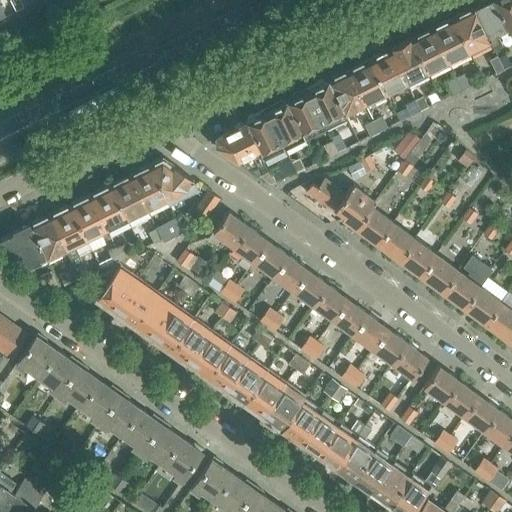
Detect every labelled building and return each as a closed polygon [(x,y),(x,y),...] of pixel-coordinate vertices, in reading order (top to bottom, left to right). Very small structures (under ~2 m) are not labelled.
[(22,7),(18,0),(9,0),(15,11),(22,7)] [(490,42),(494,49),(502,45),(496,34),(508,28),(493,0),(480,0),(479,3),(478,3),(479,4),(473,7),(490,42)] [(511,25),(511,0),(493,0),(508,28),(511,25)] [(452,17),(469,52),(490,42),(473,7),(473,6),(452,17)] [(469,52),(452,17),(431,27),(448,62),(469,52)] [(448,62),(431,27),(410,37),(427,73),(448,62)] [(407,83),(427,73),(410,37),(389,48),(407,83)] [(385,93),(407,83),(389,48),(368,58),(385,93)] [(365,103),(385,93),(368,58),(347,69),(365,103)] [(503,69),(498,60),(490,63),(495,73),(503,69)] [(327,80),(343,114),(365,103),(347,69),(326,79),(327,80)] [(471,85),(465,72),(455,77),(462,90),(471,85)] [(462,90),(455,77),(446,82),(452,94),(462,90)] [(306,90),(324,126),(344,116),(343,114),(327,80),(326,80),(325,80),(321,79),(317,81),(315,85),(315,86),(306,90)] [(286,100),(303,136),(324,126),(306,90),(298,94),(297,94),(293,92),(289,94),(288,99),(287,99),(286,100)] [(265,110),(283,146),(303,136),(286,100),(285,100),(284,100),(280,99),(276,101),(274,105),(273,106),(274,106),(265,110)] [(420,110),(415,99),(405,104),(410,115),(420,110)] [(258,149),(262,156),(283,146),(265,110),(257,114),(256,114),(252,113),(248,115),(246,119),(246,120),(245,120),(258,149)] [(388,126),(382,115),(373,120),(379,131),(388,126)] [(242,163),(251,169),(257,166),(251,152),(258,149),(245,120),(244,121),(243,121),(238,119),(234,121),(233,126),(232,126),(215,135),(214,145),(242,164),(242,163)] [(379,131),(373,120),(364,124),(369,135),(379,131)] [(346,147),(340,136),(331,140),(337,152),(346,147)] [(337,152),(331,140),(323,145),(328,156),(337,152)] [(375,166),(368,154),(359,159),(365,170),(375,166)] [(149,164),(166,199),(167,202),(197,188),(192,178),(162,158),(162,157),(149,164)] [(296,172),(291,161),(289,157),(278,162),(286,177),(296,172)] [(405,175),(412,165),(404,159),(396,169),(405,175)] [(146,209),(166,199),(149,164),(129,174),(146,209)] [(270,170),(259,175),(271,184),(275,181),(270,170)] [(109,184),(126,219),(146,209),(129,174),(109,184)] [(427,191),(434,181),(426,175),(419,185),(427,191)] [(355,227),(370,205),(374,200),(352,184),(345,193),(324,177),(317,186),(312,182),(306,190),(335,211),(336,209),(343,215),(341,217),(355,227)] [(126,219),(109,184),(89,194),(106,229),(126,219)] [(207,216),(219,198),(207,189),(194,207),(207,216)] [(448,207),(456,197),(449,191),(441,201),(448,207)] [(86,239),(92,250),(106,243),(100,232),(106,229),(89,194),(69,204),(86,239)] [(76,267),(81,278),(89,274),(81,256),(92,250),(86,239),(69,204),(49,213),(67,248),(76,267)] [(355,227),(377,243),(393,222),(370,205),(355,227)] [(470,223),(477,213),(470,207),(462,217),(470,223)] [(232,246),(248,225),(227,211),(212,231),(232,246)] [(45,256),(46,259),(67,248),(49,213),(29,223),(45,256)] [(377,243),(398,259),(414,237),(393,222),(377,243)] [(19,261),(25,265),(45,256),(29,223),(0,237),(0,248),(7,253),(13,250),(19,261)] [(169,235),(163,223),(155,227),(161,239),(169,235)] [(491,239),(498,228),(492,223),(484,233),(491,239)] [(252,260),(267,239),(248,225),(232,246),(252,260)] [(161,239),(155,227),(147,231),(153,243),(161,239)] [(398,259),(420,275),(436,253),(414,237),(398,259)] [(272,275),(287,254),(267,239),(252,260),(272,275)] [(130,254),(124,243),(115,248),(120,259),(130,254)] [(120,259),(115,248),(108,251),(114,262),(120,259)] [(184,266),(191,257),(193,254),(185,249),(176,261),(184,266)] [(147,264),(155,253),(150,250),(137,256),(147,264)] [(156,270),(164,260),(155,253),(147,264),(156,270)] [(420,275),(441,290),(457,269),(436,253),(420,275)] [(292,290),(307,269),(287,254),(272,275),(292,290)] [(441,290),(464,307),(480,285),(492,268),(472,254),(463,267),(469,271),(466,276),(457,269),(441,290)] [(107,307),(114,312),(139,278),(120,264),(113,274),(107,270),(103,275),(101,273),(94,283),(102,289),(95,299),(98,300),(99,303),(104,306),(107,307)] [(76,267),(68,271),(73,282),(81,278),(76,267)] [(40,276),(58,289),(61,288),(52,269),(40,276)] [(312,304),(327,283),(307,269),(292,290),(312,304)] [(184,290),(192,280),(184,275),(177,285),(184,290)] [(131,324),(133,325),(157,290),(139,278),(114,312),(122,318),(124,320),(128,323),(131,324)] [(227,296),(236,284),(229,279),(220,291),(227,296)] [(192,296),(199,285),(192,280),(184,290),(192,296)] [(332,319),(347,298),(327,283),(312,304),(332,319)] [(235,302),(243,289),(236,284),(227,296),(235,302)] [(464,307),(484,322),(500,300),(480,285),(464,307)] [(143,333),(151,338),(175,303),(157,290),(133,325),(134,326),(136,329),(140,332),(143,333)] [(351,333),(366,312),(347,298),(332,319),(351,333)] [(221,316),(229,306),(221,300),(214,311),(221,316)] [(484,322),(506,338),(511,329),(511,309),(500,300),(484,322)] [(168,350),(169,351),(194,316),(175,303),(151,338),(159,344),(161,346),(165,349),(168,350)] [(228,321),(236,311),(229,306),(221,316),(228,321)] [(267,324),(276,312),(269,307),(260,319),(267,324)] [(274,330),(283,317),(276,312),(267,324),(274,330)] [(371,348),(386,326),(366,312),(351,333),(371,348)] [(0,317),(0,343),(14,324),(2,315),(0,317)] [(180,358),(188,364),(212,329),(194,316),(169,351),(171,352),(173,355),(177,358),(180,358)] [(0,343),(0,350),(10,357),(27,333),(14,324),(0,343)] [(258,342),(266,332),(259,326),(251,337),(258,342)] [(391,362),(405,341),(386,326),(371,348),(391,362)] [(204,376),(206,377),(230,342),(212,329),(188,364),(196,370),(197,372),(202,375),(204,376)] [(266,348),(273,337),(266,332),(258,342),(266,348)] [(16,362),(37,377),(57,349),(36,334),(16,362)] [(308,353),(317,340),(309,335),(300,348),(308,353)] [(315,358),(324,346),(317,340),(308,353),(315,358)] [(412,377),(427,357),(405,341),(391,362),(412,377)] [(217,384),(225,390),(250,355),(230,342),(206,377),(208,378),(210,381),(214,384),(217,384)] [(37,377),(58,392),(78,364),(57,349),(37,377)] [(295,368),(303,358),(295,352),(287,363),(295,368)] [(241,402),(243,403),(267,368),(250,355),(225,390),(232,395),(234,398),(238,401),(241,402)] [(303,373),(310,363),(303,358),(295,368),(303,373)] [(348,382),(357,369),(350,363),(340,377),(348,382)] [(58,392),(79,406),(98,378),(78,364),(58,392)] [(443,400),(459,380),(438,365),(423,386),(443,400)] [(254,410),(261,416),(286,381),(267,368),(243,403),(245,404),(247,406),(251,409),(254,410)] [(355,387),(364,374),(357,369),(348,382),(355,387)] [(330,396),(339,383),(331,377),(322,390),(330,396)] [(79,406),(99,420),(118,392),(98,378),(79,406)] [(464,415),(479,395),(459,380),(443,400),(464,415)] [(278,427),(281,429),(304,396),(305,394),(286,381),(261,416),(269,421),(271,424),(275,427),(278,427)] [(338,401),(347,389),(339,383),(330,396),(338,401)] [(99,420),(120,435),(140,407),(118,392),(99,420)] [(388,410),(397,397),(389,392),(380,404),(388,410)] [(483,430),(498,409),(479,395),(464,415),(483,430)] [(291,436),(299,441),(321,409),(304,396),(281,429),(282,429),(284,433),(288,436),(291,436)] [(357,412),(365,401),(358,396),(350,408),(357,412)] [(408,423),(417,412),(409,406),(401,418),(408,423)] [(120,435),(141,449),(160,422),(140,407),(120,435)] [(315,453),(317,454),(339,421),(321,409),(299,441),(306,446),(308,450),(312,453),(315,453)] [(503,444),(511,431),(511,419),(498,409),(483,430),(503,444)] [(32,430),(39,420),(32,415),(25,425),(32,430)] [(327,461),(334,466),(364,423),(357,419),(350,429),(339,421),(317,454),(318,455),(320,458),(324,461),(327,461)] [(38,434),(46,424),(39,420),(32,430),(38,434)] [(141,449),(161,464),(180,436),(160,422),(141,449)] [(351,478),(353,479),(375,447),(364,439),(372,428),(364,423),(334,466),(342,472),(344,475),(348,478),(351,478)] [(408,445),(414,436),(405,429),(398,438),(408,445)] [(441,447),(450,434),(443,429),(433,442),(441,447)] [(511,450),(511,431),(503,444),(511,450)] [(448,453),(457,440),(450,434),(441,447),(448,453)] [(161,464),(182,479),(201,451),(180,436),(161,464)] [(418,452),(424,443),(414,436),(408,445),(418,452)] [(73,459),(80,448),(73,444),(66,454),(73,459)] [(363,487),(370,492),(393,459),(375,447),(353,479),(354,480),(355,483),(360,486),(363,487)] [(80,464),(86,453),(80,448),(73,459),(80,464)] [(440,477),(451,462),(441,455),(430,470),(440,477)] [(481,476),(490,463),(483,457),(474,470),(481,476)] [(191,486),(213,500),(232,472),(211,458),(191,486)] [(387,503),(388,504),(411,472),(393,459),(370,492),(378,497),(379,500),(384,503),(387,503)] [(488,481),(497,468),(490,463),(481,476),(488,481)] [(213,500),(229,511),(235,511),(253,487),(232,472),(213,500)] [(399,511),(409,511),(429,484),(411,472),(388,504),(390,505),(391,508),(396,511),(399,511)] [(114,488),(121,477),(114,473),(107,483),(114,488)] [(0,511),(10,499),(19,506),(35,484),(25,477),(13,494),(0,484),(0,511)] [(121,492),(128,482),(121,477),(114,488),(121,492)] [(39,511),(33,508),(45,491),(35,484),(19,506),(27,511),(39,511)] [(235,511),(266,511),(273,501),(253,487),(235,511)] [(488,507),(498,494),(490,489),(481,502),(488,507)] [(451,511),(457,505),(461,498),(454,492),(442,509),(426,497),(415,511),(451,511)] [(495,511),(497,511),(506,500),(498,494),(488,507),(495,511)] [(266,511),(288,511),(273,501),(266,511)] [(148,511),(159,511),(163,507),(155,502),(148,511)]
